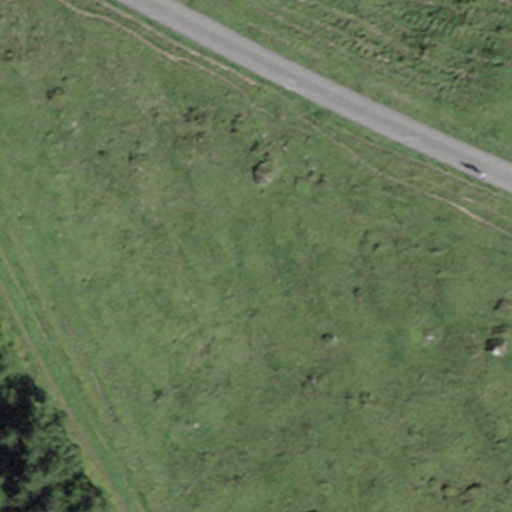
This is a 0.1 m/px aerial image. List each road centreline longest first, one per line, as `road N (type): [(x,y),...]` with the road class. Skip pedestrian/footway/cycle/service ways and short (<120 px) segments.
road 1 (track): [(511,182),(308,94),(126,0)]
road 2 (track): [(0,277),(31,349),(146,511)]
